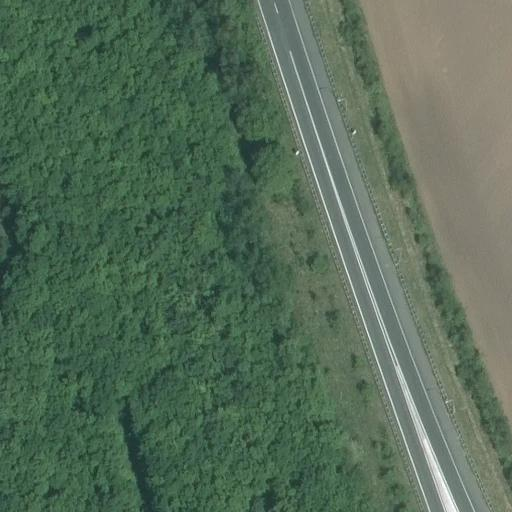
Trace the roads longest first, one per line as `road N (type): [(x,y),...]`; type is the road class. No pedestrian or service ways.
road 1 (motorway): [(466,511),(288,48)]
road 2 (motorway): [(438,511),(288,48)]
